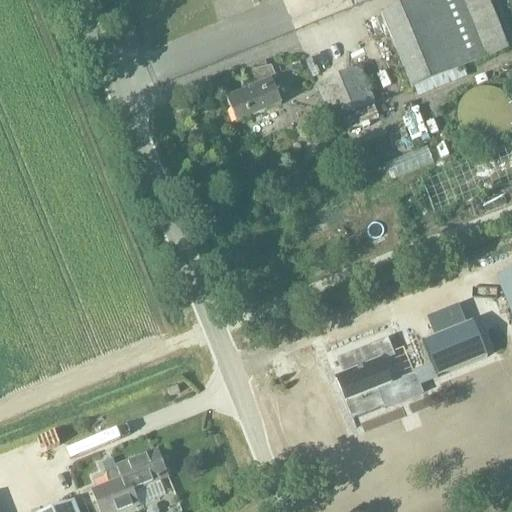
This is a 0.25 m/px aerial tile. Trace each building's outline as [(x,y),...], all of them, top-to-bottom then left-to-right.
[(460,0),(416,0),(380,15),(410,89),(484,59),(460,0)] [(235,124),(280,105),(271,82),(275,80),(270,67),(251,72),(255,87),(225,99),(235,124)] [(330,122),(373,105),(374,104),(359,68),(315,86),(330,122)] [(493,89),(483,88),(474,90),(466,95),(460,102),(456,110),(455,120),(457,129),(462,137),(469,143),(478,147),(487,148),(496,146),(504,141),(511,134),(511,130),(511,105),(508,99),(501,92),(493,89)] [(428,117),(420,121),(413,106),(387,119),(401,149),(436,132),(428,117)] [(429,208),(511,179),(511,140),(417,172),(429,208)] [(511,319),(511,269),(495,277),(511,319)] [(435,377),(486,358),(472,322),(422,342),(435,377)] [(339,390),(351,420),(383,407),(376,390),(390,385),(381,362),(394,357),(386,339),(336,360),(339,367),(342,365),(346,375),(335,379),(339,390)] [(169,397),(178,393),(176,387),(167,391),(169,397)] [(123,511),(138,506),(133,492),(167,478),(157,452),(116,469),(105,474),(110,485),(91,493),(98,511),(123,511)] [(77,511),(73,502),(45,511),(77,511)]
